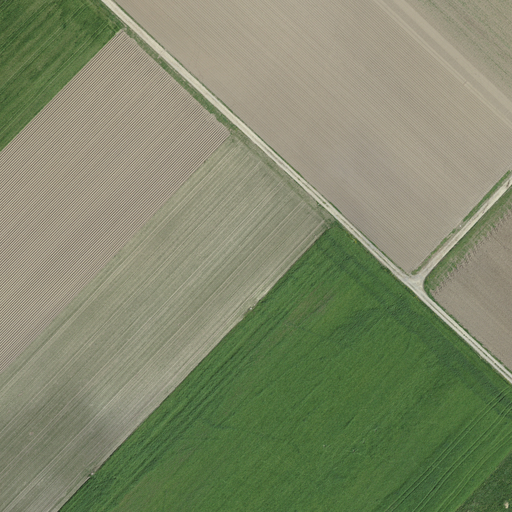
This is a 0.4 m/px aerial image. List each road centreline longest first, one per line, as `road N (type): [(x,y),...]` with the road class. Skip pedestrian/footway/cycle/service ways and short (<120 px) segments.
road 1 (track): [(105,0),(511,375)]
road 2 (track): [(511,186),(419,288)]
